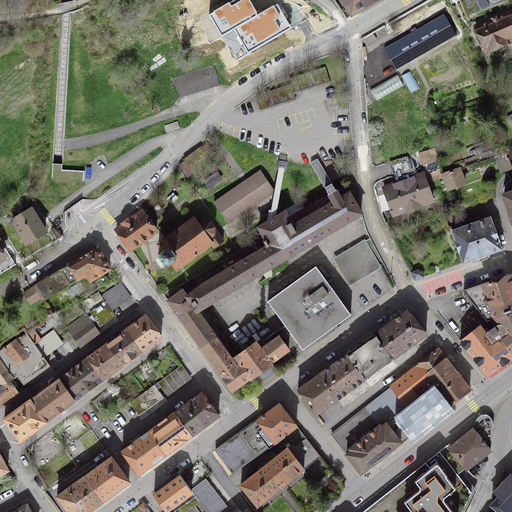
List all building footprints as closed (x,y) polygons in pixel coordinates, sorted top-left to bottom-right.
[(252,14),(246,0),(217,0),(215,1),(219,11),(213,13),(219,27),(252,14)] [(342,0),(351,16),(378,0),(342,0)] [(478,0),(477,0),(481,9),(501,0),(478,0)] [(511,11),(499,17),(500,18),(492,21),(491,20),(476,27),(486,51),(489,52),(496,49),(498,45),(511,39),(511,11)] [(456,34),(444,13),(383,47),(396,69),(456,34)] [(172,77),(179,97),(220,84),(214,65),(172,77)] [(290,78),(291,84),(255,96),(260,110),(296,98),(294,92),(330,81),(325,67),(290,78)] [(166,132),(180,128),(178,121),(164,125),(166,132)] [(201,148),(200,147),(183,160),(184,161),(179,165),(188,177),(193,173),(195,175),(213,163),(210,160),(216,156),(207,144),(201,148)] [(500,172),(511,168),(508,158),(507,158),(502,145),(492,149),(500,172)] [(422,164),(438,159),(435,149),(418,153),(422,164)] [(396,178),(397,183),(409,179),(407,175),(413,173),(407,157),(392,161),(397,175),(396,178)] [(53,163),(50,207),(56,216),(62,212),(74,204),(82,198),(82,195),(84,170),(62,169),(62,164),(57,163),(53,163)] [(448,190),(465,183),(459,168),(442,175),(448,190)] [(228,223),(253,206),(258,213),(279,198),(260,171),(214,202),(228,223)] [(208,188),(221,179),(217,173),(204,182),(208,188)] [(409,179),(397,183),(386,187),(386,186),(384,188),(393,214),(407,209),(408,211),(418,207),(418,205),(432,200),(423,173),(409,179)] [(235,356),(236,356),(202,307),(361,213),(344,186),(336,191),(331,183),(325,187),(329,195),(291,217),(294,222),(291,224),(285,212),(259,228),(266,239),(263,241),(266,246),(203,284),(187,296),(182,290),(168,301),(222,377),(240,363),(235,356)] [(511,194),(502,198),(511,226),(511,194)] [(31,209),(12,220),(26,243),(45,232),(39,221),(41,220),(39,217),(37,218),(31,209)] [(116,230),(130,250),(156,231),(141,211),(132,217),(122,224),(123,225),(116,230)] [(431,235),(446,230),(442,215),(426,220),(431,235)] [(463,263),(502,250),(490,217),(452,230),(463,263)] [(158,255),(166,266),(171,262),(176,269),(211,244),(214,248),(223,241),(210,222),(203,220),(198,222),(194,218),(158,244),(163,251),(158,255)] [(364,241),(335,259),(343,272),(372,254),(364,241)] [(43,296),(45,299),(86,274),(90,280),(109,268),(108,267),(109,265),(105,259),(103,258),(96,247),(36,285),(43,296)] [(14,266),(16,264),(5,248),(0,250),(0,273),(14,265),(14,266)] [(267,301),(302,349),(351,314),(316,266),(267,301)] [(418,270),(411,272),(415,280),(423,277),(421,272),(418,270)] [(493,318),(495,317),(511,311),(511,279),(510,274),(463,291),(487,321),(493,318)] [(101,294),(106,300),(113,310),(132,297),(121,281),(101,294)] [(30,304),(43,296),(36,285),(23,293),(30,304)] [(116,314),(113,310),(106,300),(89,312),(100,326),(116,314)] [(50,309),(44,313),(47,319),(54,315),(50,309)] [(393,358),(426,334),(407,310),(375,333),(393,358)] [(161,334),(146,311),(126,324),(143,348),(161,334)] [(498,324),(485,333),(508,361),(511,357),(511,311),(495,317),(498,324)] [(86,314),(66,328),(80,347),(99,333),(86,314)] [(123,362),(143,348),(126,324),(105,339),(123,362)] [(487,375),(508,361),(485,333),(480,325),(460,341),(487,375)] [(41,338),(34,329),(27,334),(44,356),(64,343),(53,329),(41,338)] [(393,358),(375,333),(346,354),(364,379),(393,358)] [(5,349),(1,352),(24,384),(50,364),(44,356),(27,334),(17,341),(16,339),(4,348),(5,349)] [(257,386),(277,371),(271,362),(289,349),(279,336),(261,349),(256,342),(248,347),(246,344),(241,348),(243,351),(236,356),(235,356),(240,363),(222,377),(232,391),(250,377),(257,386)] [(123,362),(105,339),(87,353),(104,377),(123,362)] [(447,407),(470,389),(438,348),(415,367),(429,386),(434,391),(447,407)] [(87,353),(59,373),(74,400),(104,377),(87,353)] [(319,374),(337,399),(364,379),(346,354),(319,374)] [(11,379),(15,377),(0,357),(0,406),(20,391),(15,385),(16,385),(11,379)] [(157,382),(168,396),(192,378),(182,365),(157,382)] [(429,386),(415,367),(391,385),(391,386),(390,387),(392,389),(380,399),(392,415),(405,404),(429,386)] [(31,393),(30,393),(49,418),(74,400),(59,373),(47,382),(46,380),(37,386),(38,388),(31,393)] [(298,390),(315,414),(337,399),(319,374),(298,390)] [(164,397),(154,385),(130,403),(139,416),(164,397)] [(404,440),(447,407),(434,391),(400,418),(407,426),(405,427),(402,424),(396,429),(404,440)] [(219,415),(202,392),(175,412),(191,435),(219,415)] [(20,438),(49,418),(30,393),(2,414),(20,438)] [(367,409),(377,422),(379,425),(381,427),(386,423),(384,421),(392,415),(380,399),(367,409)] [(269,446),(296,425),(279,403),(257,419),(263,428),(260,430),(260,434),(269,446)] [(377,422),(367,409),(366,408),(366,409),(333,435),(331,435),(343,449),(377,422)] [(175,412),(149,431),(165,454),(191,435),(175,412)] [(263,428),(257,419),(215,449),(232,473),(269,446),(260,434),(260,430),(263,428)] [(476,473),(483,468),(490,450),(492,420),(484,419),(449,447),(474,476),(476,473)] [(351,450),(346,454),(362,474),(402,443),(386,423),(381,427),(379,425),(350,448),(351,450)] [(319,455),(298,428),(280,441),(287,450),(302,469),(319,455)] [(138,474),(165,454),(149,431),(122,451),(138,474)] [(263,467),(279,487),(302,469),(287,450),(280,441),(278,443),(284,450),(263,467)] [(84,476),(102,500),(129,481),(111,456),(84,476)] [(460,511),(474,487),(454,462),(451,465),(444,456),(398,492),(404,500),(396,506),(388,511),(460,511)] [(257,505),(279,487),(263,467),(241,484),(257,505)] [(491,504),(499,510),(500,511),(511,511),(511,475),(510,474),(494,491),(499,496),(491,504)] [(68,511),(86,511),(102,500),(84,476),(57,496),(68,511)] [(191,489),(209,511),(229,511),(204,479),(191,489)] [(143,511),(148,508),(144,502),(138,506),(142,511),(143,511)]
